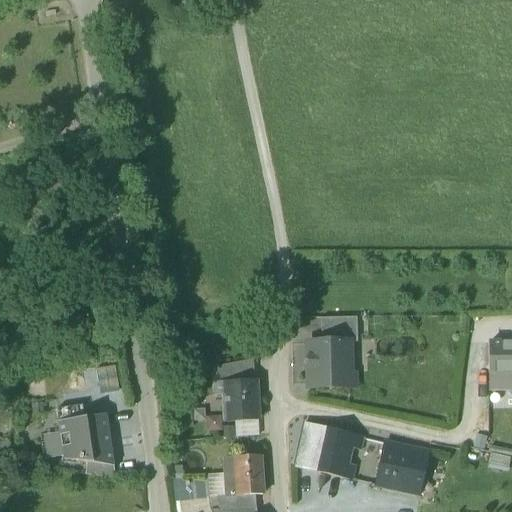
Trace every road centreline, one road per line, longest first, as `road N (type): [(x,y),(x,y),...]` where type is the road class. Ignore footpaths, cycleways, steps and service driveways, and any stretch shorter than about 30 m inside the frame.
road 1 (unclassified): [(279,511),(277,359),(287,272),(229,0)]
road 2 (unclassified): [(157,511),(86,0)]
